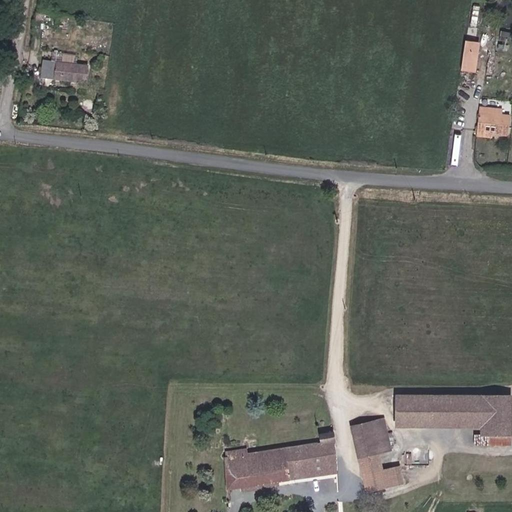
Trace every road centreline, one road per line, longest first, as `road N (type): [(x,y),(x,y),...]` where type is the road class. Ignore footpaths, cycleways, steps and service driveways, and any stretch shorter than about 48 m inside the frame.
road 1 (tertiary): [(511,184),(0,133)]
road 2 (unknown): [(3,133),(28,0)]
